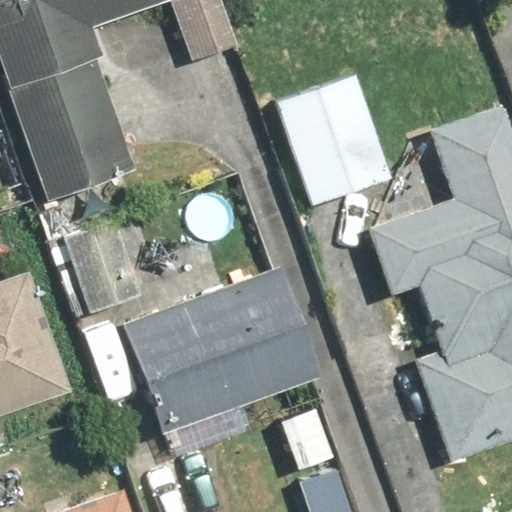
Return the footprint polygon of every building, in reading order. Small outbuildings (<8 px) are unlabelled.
[(0,0),(0,121),(29,210),(128,178),(81,35),(156,10),(175,69),(236,49),(220,0),(0,0)] [(256,97),(294,211),(387,181),(349,66),(256,97)] [(511,441),(511,150),(496,103),(410,131),(433,200),(350,227),(375,303),(405,293),(425,353),(395,363),(430,469),(511,441)] [(47,242),(72,317),(135,297),(110,222),(47,242)] [(276,266),(118,322),(157,430),(315,374),(276,266)] [(0,282),(0,413),(57,395),(18,277),(0,282)] [(119,511),(112,489),(39,511),(119,511)]
